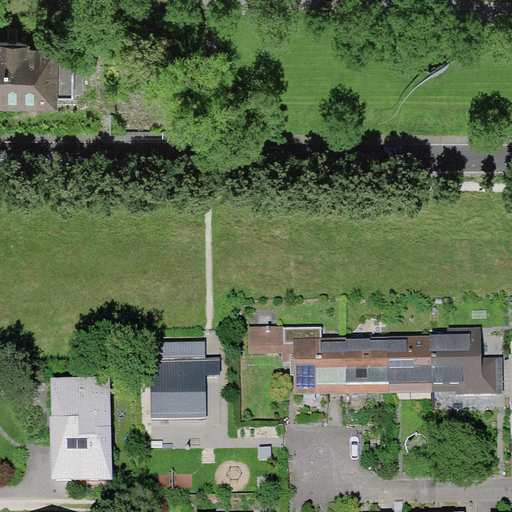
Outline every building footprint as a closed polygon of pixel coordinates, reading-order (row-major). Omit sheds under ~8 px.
[(72,92),(72,90),(78,90),(78,70),(72,70),(72,52),(52,52),(52,48),(27,48),(27,41),(0,41),(0,97),(52,98),(52,92),(72,92)] [(249,331),(250,353),(283,352),(283,361),(295,361),(296,388),(308,388),(346,388),(345,344),(284,345),(284,330),(249,331)] [(431,341),(431,343),(432,386),(432,387),(456,387),(456,396),(466,396),(496,395),(496,361),(481,361),(480,330),(448,331),(448,341),(431,341)] [(381,387),(381,392),(389,392),(388,343),(345,344),(346,388),(354,387),(381,387)] [(407,387),(432,386),(431,343),(388,343),(389,392),(397,392),(397,387),(407,387)] [(203,347),(202,348),(152,349),(152,348),(151,378),(141,378),(142,398),(152,398),(152,415),(160,415),(205,414),(203,347)] [(104,379),(48,379),(49,476),(105,476),(104,379)]
